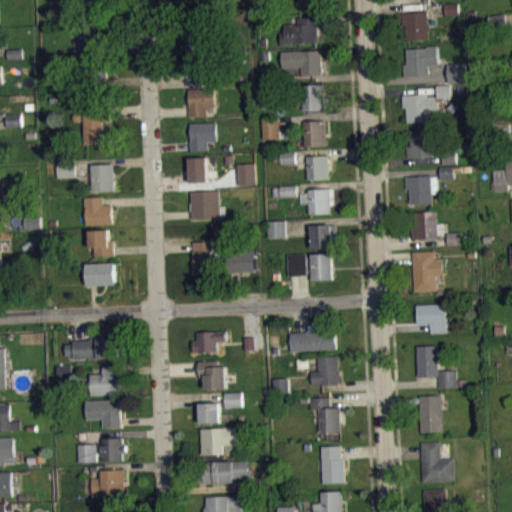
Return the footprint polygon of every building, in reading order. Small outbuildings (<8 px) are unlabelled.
[(300,0),(301,8),(320,7),(319,0),(300,0)] [(446,3),(446,10),(446,16),(460,15),(459,2),(446,3)] [(461,22),(460,9),(447,10),(448,22),(461,22)] [(428,11),(430,38),(405,40),(404,12),(428,11)] [(506,13),(508,25),(490,28),(488,16),(506,13)] [(317,17),(318,20),(318,42),(294,42),(294,45),(281,45),(281,32),(285,32),(285,23),(299,23),(298,17),(317,17)] [(81,54),(98,53),(98,50),(98,45),(107,45),(107,22),(80,23),(81,54)] [(187,67),(196,66),(196,79),(196,85),(214,84),(213,66),(207,66),(206,31),(186,31),(187,67)] [(407,49),(407,64),(404,64),(405,77),(430,75),(429,64),(438,64),(438,46),(427,47),(427,48),(407,49)] [(9,49),(9,58),(24,58),(24,48),(9,49)] [(322,50),(323,74),(303,75),(302,66),(284,67),(283,51),(322,50)] [(82,60),(108,59),(108,78),(97,79),(97,82),(97,87),(83,87),(82,60)] [(448,64),(449,77),(449,81),(468,81),(467,63),(448,64)] [(324,83),(326,109),(305,110),(303,84),(324,83)] [(437,86),(438,92),(438,98),(452,97),(451,85),(437,86)] [(190,88),(191,111),(191,115),(207,115),(207,106),(216,106),(215,87),(190,88)] [(439,91),(439,104),(453,103),(453,91),(439,91)] [(403,95),(404,108),(407,108),(407,114),(408,114),(409,122),(430,122),(430,110),(440,109),(440,100),(436,100),(436,96),(430,96),(430,94),(403,95)] [(104,119),(104,143),(87,143),(86,102),(112,102),(112,110),(112,119),(104,119)] [(9,113),(10,121),(10,126),(25,125),(24,112),(9,113)] [(280,118),(280,127),(280,137),(264,138),(263,119),(280,118)] [(305,119),(307,143),(328,142),(327,118),(305,119)] [(10,133),(25,133),(24,119),(10,120),(10,133)] [(192,122),(192,145),(193,149),(210,148),(210,140),(218,139),(218,121),(192,122)] [(511,123),(510,136),(497,134),(499,122),(511,123)] [(409,157),(434,155),(432,128),(411,129),(412,144),(408,144),(409,157)] [(282,151),(282,162),(297,162),(297,154),(297,150),(282,151)] [(444,163),(458,162),(457,150),(443,150),(444,158),(444,163)] [(309,155),(310,178),(330,178),(329,154),(309,155)] [(511,154),(511,184),(509,184),(509,194),(492,194),(492,181),(495,181),(495,169),(508,169),(508,154),(511,154)] [(192,155),(193,180),(210,179),(210,155),(192,155)] [(298,158),(282,158),(283,169),(298,169),(298,158)] [(59,161),(59,177),(77,176),(77,167),(76,160),(59,161)] [(239,162),(240,178),(240,183),(258,182),(257,161),(239,162)] [(94,163),(95,189),(118,188),(117,162),(94,163)] [(441,166),(441,172),(441,178),(455,178),(454,165),(441,166)] [(407,175),(407,188),(411,188),(412,203),(434,202),(433,193),(436,193),(436,189),(438,189),(438,175),(433,175),(433,174),(407,175)] [(282,184),(282,195),(299,194),(298,188),(298,184),(282,184)] [(309,188),(309,192),(301,192),(302,203),(310,202),(310,213),(331,212),(330,205),(335,204),(334,188),(309,188)] [(220,189),(221,204),(226,204),(226,215),(222,215),(222,216),(194,217),(193,213),(192,190),(220,189)] [(299,191),(282,192),(283,203),(299,202),(299,191)] [(88,196),(89,224),(114,223),(113,203),(106,203),(106,200),(105,196),(88,196)] [(437,209),(438,222),(444,222),(445,232),(438,232),(438,237),(413,238),(413,226),(416,225),(415,210),(437,209)] [(25,227),(42,227),(41,212),(25,212),(25,227)] [(269,219),(270,236),(288,235),(287,226),(287,218),(269,219)] [(313,224),(338,223),(338,239),(334,239),(334,246),(314,247),(313,224)] [(92,229),(93,245),(97,245),(97,254),(116,254),(116,249),(116,239),(112,239),(111,229),(92,229)] [(448,231),(448,239),(448,244),(462,243),(462,231),(448,231)] [(195,240),(195,245),(195,250),(194,250),(195,272),(213,271),(212,249),(214,249),(214,240),(195,240)] [(258,268),(257,248),(230,249),(231,269),(235,269),(258,268)] [(413,250),(414,257),(415,290),(437,289),(436,273),(445,273),(444,256),(437,257),(436,249),(413,250)] [(313,252),(314,278),(335,278),(334,251),(313,252)] [(289,254),(290,275),(300,274),(309,274),(308,253),(289,254)] [(89,262),(90,284),(94,284),(117,283),(117,261),(89,262)] [(417,303),(418,322),(431,322),(431,326),(431,332),(447,331),(446,302),(417,303)] [(309,323),(309,329),(306,329),(307,330),(300,331),(292,331),(293,349),(337,347),(336,328),(324,329),(323,322),(309,323)] [(228,330),(228,339),(218,340),(219,350),(195,351),(195,344),(193,344),(193,339),(195,339),(195,340),(200,340),(200,331),(228,330)] [(67,342),(67,355),(75,354),(75,356),(120,356),(119,335),(90,335),(90,338),(82,338),(75,338),(75,342),(67,342)] [(247,336),(247,348),(256,348),(255,336),(251,336),(247,336)] [(248,356),(257,355),(257,343),(247,343),(248,356)] [(418,346),(419,376),(439,375),(438,345),(418,346)] [(0,346),(6,346),(8,386),(0,386),(0,346)] [(312,370),(313,384),(320,383),(320,385),(324,385),(324,383),(340,383),(340,380),(341,380),(341,368),(339,368),(339,354),(319,354),(319,369),(312,370)] [(201,359),(201,368),(201,375),(204,375),(205,380),(208,380),(208,387),(226,387),(226,386),(229,386),(229,375),(228,375),(227,365),(221,365),(220,359),(201,359)] [(58,364),(58,375),(73,374),(73,363),(58,364)] [(103,364),(104,372),(92,372),(92,393),(121,393),(120,370),(120,364),(103,364)] [(441,369),(441,383),(441,386),(459,385),(458,368),(441,369)] [(275,377),(275,391),(290,391),(290,377),(275,377)] [(227,391),(227,398),(227,405),(244,405),(243,391),(227,391)] [(420,395),(420,400),(422,431),(443,430),(442,394),(420,395)] [(311,396),(312,407),(319,407),(321,432),(341,431),(340,406),(331,406),(330,400),(330,395),(311,396)] [(227,413),(245,413),(245,398),(227,399),(227,413)] [(88,400),(88,418),(105,418),(105,426),(122,426),(122,420),(122,399),(88,400)] [(0,401),(0,430),(14,430),(14,428),(23,428),(23,419),(12,419),(12,401),(0,401)] [(201,401),(202,421),(222,421),(222,401),(201,401)] [(238,425),(239,442),(225,443),(225,452),(203,453),(202,427),(238,425)] [(0,464),(7,464),(7,462),(17,461),(16,436),(0,436),(0,464)] [(103,437),(104,460),(124,460),(123,452),(127,452),(127,443),(124,443),(124,436),(103,437)] [(423,441),(423,451),(424,480),(456,479),(455,457),(443,457),(442,440),(423,441)] [(323,444),(325,482),(347,481),(346,457),(343,457),(343,451),(342,443),(323,444)] [(79,444),(80,461),(98,460),(97,444),(89,444),(79,444)] [(248,460),(249,477),(241,477),(234,477),(234,481),(205,482),(204,461),(248,460)] [(92,477),(103,476),(103,468),(125,468),(125,493),(104,493),(104,495),(93,495),(92,477)] [(0,495),(13,495),(13,470),(2,470),(2,472),(0,472),(0,495)] [(425,488),(425,511),(447,511),(446,487),(425,488)] [(314,502),(314,511),(342,511),(342,490),(321,490),(322,502),(314,502)] [(208,495),(208,511),(230,511),(237,511),(244,511),(244,493),(229,493),(229,495),(208,495)]
